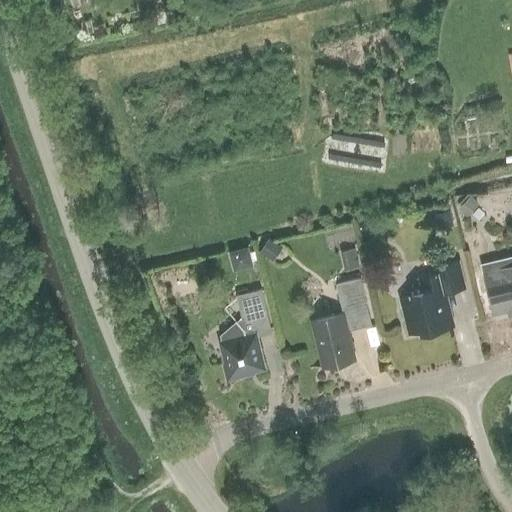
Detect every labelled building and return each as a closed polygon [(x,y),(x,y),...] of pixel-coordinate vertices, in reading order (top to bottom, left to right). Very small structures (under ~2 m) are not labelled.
[(175,19),(172,8),(155,12),(157,23),(175,19)] [(335,128),(330,157),(387,167),(392,138),(335,128)] [(468,215),(479,202),(469,194),(458,207),(468,215)] [(435,213),(439,228),(454,224),(450,209),(435,213)] [(282,248),(269,238),(259,252),(273,262),(282,248)] [(254,242),(234,249),(241,268),(260,262),(254,242)] [(340,251),(345,270),(360,266),(355,247),(340,251)] [(443,293),(446,292),(465,288),(458,260),(435,265),(437,272),(420,276),(424,292),(404,297),(407,310),(403,311),(408,332),(428,326),(430,332),(447,328),(440,300),(445,298),(443,293)] [(503,283),(489,286),(496,312),(510,309),(510,312),(511,311),(511,267),(500,270),(503,283)] [(337,283),(343,309),(366,304),(360,278),(337,283)] [(241,320),(266,314),(260,289),(236,294),(241,320)] [(355,359),(343,313),(312,320),(323,366),(338,363),(341,366),(350,363),(352,359),(355,359)] [(245,333),(244,327),(237,320),(220,334),(221,340),(219,341),(225,363),(223,364),(227,381),(243,376),(243,374),(265,369),(256,331),(245,333)]
